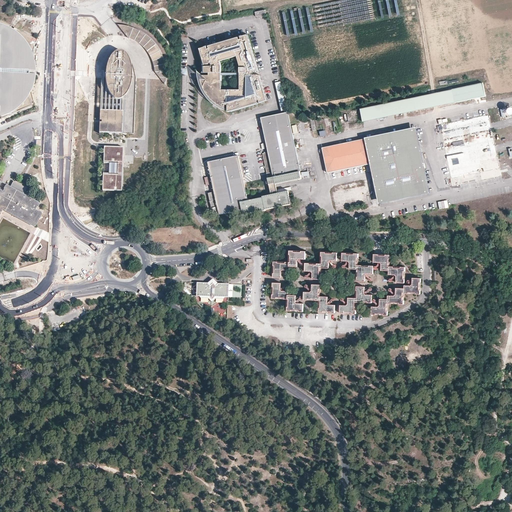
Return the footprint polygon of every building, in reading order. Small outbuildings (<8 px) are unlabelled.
[(0,117),(1,117),(3,121),(9,118),(7,114),(10,113),(12,117),(37,105),(36,103),(35,102),(35,100),(34,99),(32,93),(32,91),(32,89),(31,87),(31,85),(31,83),(31,81),(30,80),(30,78),(30,76),(30,74),(30,73),(30,71),(30,69),(30,67),(31,66),(31,65),(31,63),(31,62),(31,60),(32,59),(32,57),(32,55),(33,53),(33,51),(35,47),(35,46),(37,40),(14,28),(14,30),(11,28),(11,26),(0,20),(0,117)] [(135,27),(118,24),(126,35),(133,38),(140,42),(146,50),(153,60),(155,72),(161,79),(165,85),(167,69),(166,58),(159,44),(145,33),(135,27)] [(206,47),(207,50),(205,50),(204,48),(197,50),(202,66),(209,64),(210,67),(203,67),(203,74),(207,74),(207,77),(201,77),(196,72),(196,78),(197,84),(199,88),(201,93),(205,99),(209,103),(213,107),(219,110),(223,112),(223,106),(226,106),(226,113),(256,104),(255,102),(257,101),(258,104),(265,102),(257,76),(251,76),(251,74),(257,74),(245,36),(239,38),(239,40),(237,41),(236,39),(206,47)] [(122,113),(100,113),(99,135),(121,135),(134,135),(135,79),(135,73),(134,73),(131,73),(131,67),(130,63),(128,58),(126,55),(125,54),(122,52),(119,51),(117,52),(113,54),(110,57),(108,61),(105,72),(105,74),(105,77),(105,83),(105,86),(106,90),(108,94),(109,96),(112,99),(116,101),(120,101),(122,100),(122,109),(122,113)] [(280,81),(275,83),(281,111),(287,110),(280,81)] [(484,83),(361,108),(364,122),(486,97),(484,83)] [(237,156),(207,162),(213,191),(206,193),(211,215),(241,209),(243,215),(265,211),(265,209),(291,204),(288,191),(276,193),(275,183),(301,178),(288,112),(281,113),(283,123),(262,127),(267,152),(261,153),(267,180),(265,180),(265,182),(268,185),(269,184),(271,194),(262,196),(262,197),(247,200),(237,156)] [(260,117),(262,127),(283,123),(281,113),(260,117)] [(482,179),(501,176),(489,115),(447,123),(447,118),(439,120),(450,177),(480,171),(482,179)] [(366,138),(322,147),(327,172),(371,163),(380,203),(427,192),(413,128),(366,138)] [(125,148),(105,148),(105,164),(110,164),(110,174),(105,174),(105,192),(125,192),(125,148)] [(480,173),(451,177),(452,185),(481,181),(480,173)] [(0,216),(4,209),(7,203),(37,220),(39,221),(43,213),(36,210),(40,204),(7,186),(3,192),(0,190),(0,185),(1,183),(0,182),(0,216)] [(447,200),(438,202),(440,209),(449,207),(447,200)] [(34,225),(37,220),(7,203),(4,209),(34,225)] [(272,260),(271,276),(272,277),(279,278),(279,272),(281,271),(286,272),(287,268),(295,269),(296,261),(298,259),(303,260),(304,251),(288,251),(287,261),(272,260)] [(319,265),(304,264),(303,272),(308,272),(310,274),(310,280),(318,280),(319,270),(327,270),(328,264),(331,261),(336,262),(336,253),(320,252),(319,265)] [(358,254),(342,253),(341,262),(347,263),(350,266),(349,271),(357,272),(357,282),(366,283),(366,277),(368,276),(373,276),(373,268),(358,267),(358,254)] [(390,256),(374,255),(374,263),(381,263),(380,272),(389,272),(389,276),(396,277),(396,285),(404,285),(405,268),(390,267),(390,256)] [(378,308),(372,307),(371,316),(388,317),(389,305),(404,306),(405,296),(420,296),(421,280),(413,280),(412,287),(404,287),(404,290),(396,290),(395,296),(388,296),(388,299),(379,299),(378,308)] [(215,298),(227,299),(229,299),(230,285),(219,284),(216,287),(213,284),(210,286),(208,283),(197,283),(197,293),(195,293),(195,296),(196,296),(196,297),(198,297),(210,298),(212,301),(215,298)] [(278,284),(274,283),(271,283),(270,298),(281,300),(284,300),(284,307),(284,311),(286,311),(301,313),(301,305),(293,304),(293,295),(285,294),(286,290),(279,290),(278,288),(278,284)] [(308,293),(301,293),(301,301),(317,302),(316,313),(333,314),(334,306),(327,305),(324,302),(325,294),(318,294),(318,285),(310,285),(309,292),(308,293)] [(345,306),(339,306),(339,314),(355,316),(355,304),(372,305),(372,297),(367,297),(365,294),(366,288),(357,288),(356,296),(349,296),(348,303),(345,306)] [(464,321),(470,324),(474,314),(468,311),(464,321)]
